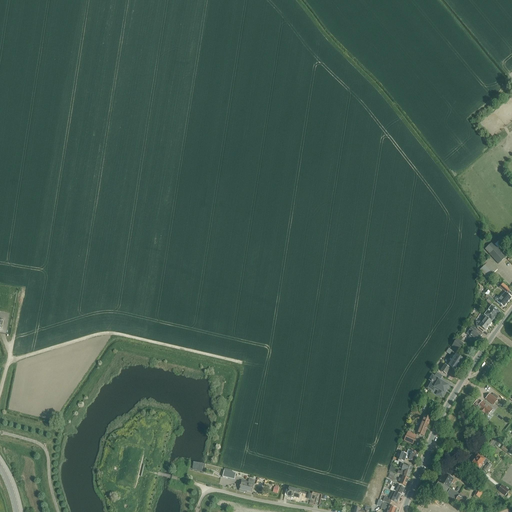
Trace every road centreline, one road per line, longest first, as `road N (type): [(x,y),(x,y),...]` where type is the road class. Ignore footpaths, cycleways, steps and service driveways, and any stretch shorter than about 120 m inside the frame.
road 1 (tertiary): [(404,511),(438,421),(511,310)]
road 2 (unclassified): [(324,511),(211,490),(199,502)]
